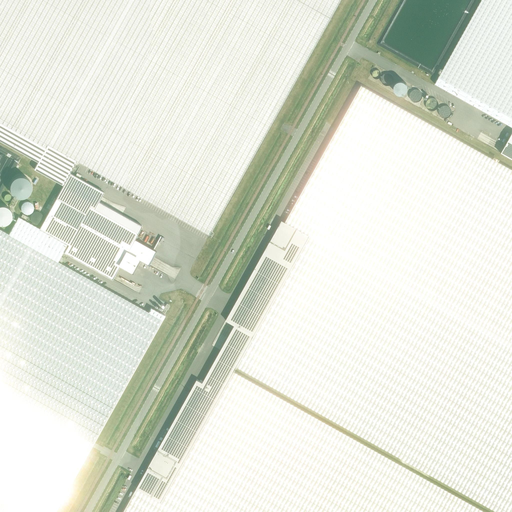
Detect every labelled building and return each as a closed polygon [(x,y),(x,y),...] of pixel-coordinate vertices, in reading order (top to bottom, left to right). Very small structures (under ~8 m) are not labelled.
[(0,0),(0,140),(38,162),(36,165),(34,169),(63,185),(56,198),(85,214),(90,206),(94,209),(98,202),(104,192),(69,173),(76,161),(210,235),(340,0),(0,0)] [(511,126),(511,132),(500,153),(511,159),(511,0),(481,0),(435,84),(511,126)] [(373,72),(372,74),(373,76),(374,77),(376,78),(377,79),(379,78),(381,77),(381,75),(382,73),(381,72),(380,70),(378,70),(377,69),(375,70),(373,71),(373,72)] [(382,77),(381,80),(382,82),(383,84),(386,85),(388,86),(391,85),(393,83),(393,81),(394,79),(393,76),(391,75),(389,74),(387,73),(385,74),(383,75),(382,77)] [(395,86),(394,88),(395,91),(397,93),(399,95),(402,95),(405,94),(407,92),(408,90),(408,87),(407,85),(405,83),(403,82),(401,81),(398,82),(396,84),(395,86)] [(197,379),(123,511),(490,511),(235,370),(237,366),(498,511),(511,511),(511,169),(361,85),(285,222),(282,220),(226,320),(235,325),(221,350),(202,382),(197,379)] [(410,93),(409,95),(410,98),(412,100),(414,101),(416,102),(419,101),(421,99),(422,97),(422,95),(421,92),(420,91),(418,90),(415,89),(413,90),(411,91),(410,93)] [(427,102),(426,104),(427,106),(428,109),(431,110),(433,110),(436,109),(437,107),(438,105),(439,103),(438,101),(436,99),(434,98),(432,98),(430,98),(428,100),(427,102)] [(439,110),(439,112),(440,114),(441,116),(443,118),(446,118),(448,117),(450,115),(451,113),(451,111),(451,109),(449,107),(447,106),(445,106),(442,106),(441,108),(439,110)] [(23,198),(27,195),(29,192),(31,189),(31,185),(29,181),(26,178),(23,176),(18,176),(14,178),(11,180),(9,184),(9,189),(11,193),(14,196),(18,198),(23,198)] [(0,511),(55,511),(92,447),(94,443),(165,315),(151,308),(148,312),(57,261),(58,260),(63,252),(112,279),(119,266),(133,274),(140,260),(148,265),(156,251),(134,239),(138,233),(142,226),(98,202),(94,209),(90,206),(85,214),(56,198),(39,228),(18,216),(8,234),(0,229),(0,511)] [(29,213),(31,212),(33,210),(33,208),(33,206),(32,204),(31,202),(29,201),(26,201),(24,202),(23,203),(22,205),(21,208),(22,210),(24,212),(26,213),(29,213)] [(0,222),(3,223),(6,222),(10,220),(12,217),(12,213),(11,209),(9,206),(6,204),(2,204),(0,203),(0,222)] [(39,223),(41,221),(42,220),(43,218),(43,216),(42,213),(41,212),(39,211),(36,211),(34,212),(32,213),(31,215),(31,218),(32,220),(34,222),(36,223),(39,223)]
